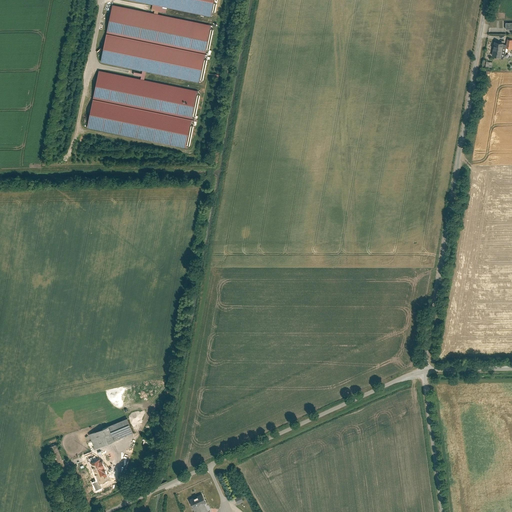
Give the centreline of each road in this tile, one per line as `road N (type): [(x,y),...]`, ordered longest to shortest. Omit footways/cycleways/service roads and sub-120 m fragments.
road 1 (unclassified): [(486,0),(424,371)]
road 2 (unclassified): [(152,493),(424,371)]
road 3 (unclassified): [(424,371),(442,511)]
